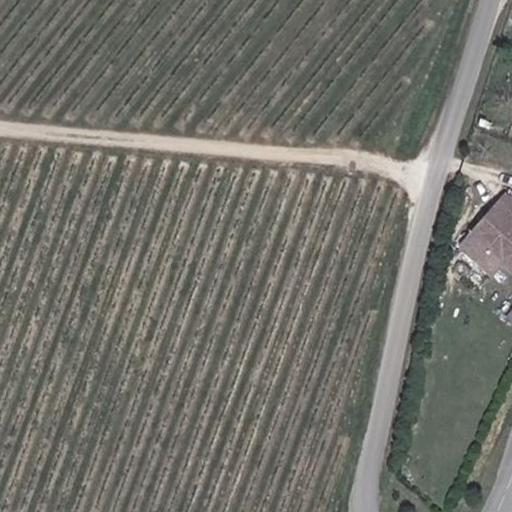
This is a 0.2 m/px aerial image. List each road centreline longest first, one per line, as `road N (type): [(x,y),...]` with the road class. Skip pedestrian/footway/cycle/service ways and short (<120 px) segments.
road 1 (unclassified): [(370,511),(434,198),(496,0)]
road 2 (track): [(0,136),(434,198)]
